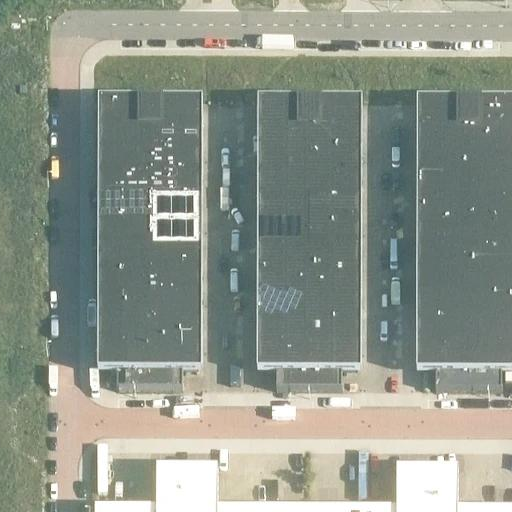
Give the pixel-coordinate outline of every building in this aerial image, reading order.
[(151,132),(151,108),(145,108),(145,105),(99,104),(99,132),(151,132)] [(310,132),(310,108),(304,108),(304,104),(258,104),(258,132),(310,132)] [(362,132),(362,105),(316,104),(316,108),(310,108),(310,132),(362,132)] [(202,132),(202,105),(156,105),(156,108),(151,108),(151,132),(202,132)] [(468,132),(468,108),(463,108),(463,105),(417,105),(417,132),(468,132)] [(511,132),(511,105),(475,105),(475,108),(468,108),(468,132),(511,132)] [(151,156),(151,132),(99,132),(99,156),(151,156)] [(202,156),(202,132),(151,132),(151,156),(202,156)] [(309,156),(310,132),(258,132),(258,156),(309,156)] [(362,156),(362,132),(310,132),(309,156),(362,156)] [(468,156),(468,132),(417,132),(417,156),(468,156)] [(511,156),(511,132),(468,132),(468,156),(511,156)] [(150,180),(151,156),(99,156),(99,180),(150,180)] [(202,180),(202,156),(151,156),(150,180),(202,180)] [(309,180),(309,156),(258,156),(258,180),(309,180)] [(362,180),(362,156),(309,156),(309,180),(362,180)] [(468,181),(468,156),(417,156),(417,180),(468,181)] [(511,180),(511,156),(468,156),(468,181),(511,180)] [(150,204),(150,180),(99,180),(99,204),(150,204)] [(202,204),(202,180),(150,180),(150,204),(202,204)] [(309,204),(309,180),(258,180),(257,204),(309,204)] [(361,204),(362,180),(309,180),(309,204),(361,204)] [(468,205),(468,181),(417,180),(417,205),(468,205)] [(511,204),(511,180),(468,181),(468,205),(511,204)] [(150,228),(150,204),(99,204),(99,228),(150,228)] [(202,228),(202,204),(150,204),(150,228),(202,228)] [(309,228),(309,204),(257,204),(257,228),(309,228)] [(361,229),(361,204),(309,204),(309,228),(361,229)] [(511,228),(511,204),(468,205),(468,229),(511,228)] [(468,229),(468,205),(417,205),(416,229),(468,229)] [(150,252),(150,228),(99,228),(99,252),(150,252)] [(202,253),(202,228),(150,228),(150,252),(202,253)] [(309,253),(309,228),(257,228),(257,252),(309,253)] [(361,253),(361,229),(309,228),(309,253),(361,253)] [(511,253),(511,228),(468,229),(468,253),(511,253)] [(468,253),(468,229),(416,229),(416,253),(468,253)] [(150,277),(150,252),(99,252),(98,276),(150,277)] [(202,277),(202,253),(150,252),(150,277),(202,277)] [(309,277),(309,253),(257,252),(257,277),(309,277)] [(361,277),(361,253),(309,253),(309,277),(361,277)] [(468,277),(468,253),(416,253),(416,277),(468,277)] [(511,277),(511,253),(468,253),(468,277),(511,277)] [(150,301),(150,277),(98,276),(98,301),(150,301)] [(202,301),(202,277),(150,277),(150,301),(202,301)] [(309,301),(309,277),(257,277),(257,301),(309,301)] [(361,301),(361,277),(309,277),(309,301),(361,301)] [(468,301),(468,277),(416,277),(416,301),(468,301)] [(511,301),(511,277),(468,277),(468,301),(511,301)] [(150,325),(150,301),(98,301),(98,325),(150,325)] [(202,325),(202,301),(150,301),(150,325),(202,325)] [(309,325),(309,301),(257,301),(257,325),(309,325)] [(361,325),(361,301),(309,301),(309,325),(361,325)] [(468,326),(468,301),(416,301),(416,326),(468,326)] [(511,325),(511,301),(468,301),(468,326),(511,325)] [(150,349),(150,325),(98,325),(98,349),(150,349)] [(202,349),(202,325),(150,325),(150,349),(202,349)] [(309,349),(309,325),(257,325),(257,349),(309,349)] [(361,349),(361,325),(309,325),(309,349),(361,349)] [(511,349),(511,325),(468,326),(468,350),(511,349)] [(468,350),(468,326),(416,326),(416,350),(468,350)] [(150,394),(150,349),(98,349),(98,376),(117,376),(117,393),(150,394)] [(202,376),(202,349),(150,349),(150,394),(183,394),(183,376),(202,376)] [(309,394),(309,349),(257,349),(257,377),(276,377),(276,394),(309,394)] [(361,377),(361,349),(309,349),(309,394),(342,394),(342,377),(361,377)] [(511,377),(511,349),(468,350),(468,395),(501,395),(501,377),(511,377)] [(468,395),(468,350),(416,350),(416,377),(435,377),(435,394),(468,395)] [(187,511),(187,475),(187,472),(157,472),(156,511),(187,511)] [(218,511),(218,472),(187,472),(187,475),(187,511),(218,511)] [(427,511),(427,476),(427,473),(397,473),(396,511),(427,511)] [(457,511),(458,473),(427,473),(427,476),(427,511),(457,511)]
